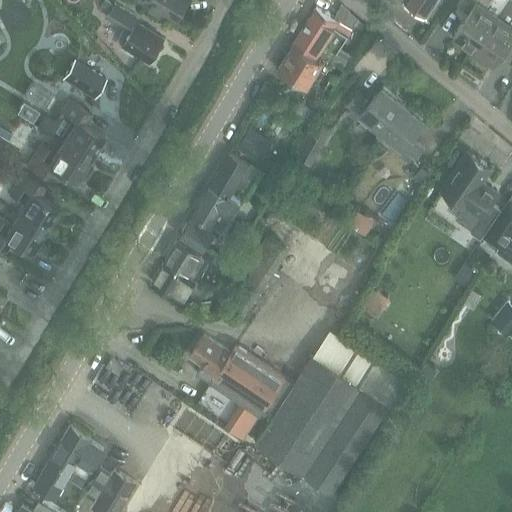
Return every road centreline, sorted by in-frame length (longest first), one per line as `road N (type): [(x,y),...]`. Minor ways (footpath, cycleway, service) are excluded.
road 1 (tertiary): [(0,484),(291,0)]
road 2 (residential): [(0,394),(228,0)]
road 3 (residential): [(511,128),(361,0)]
